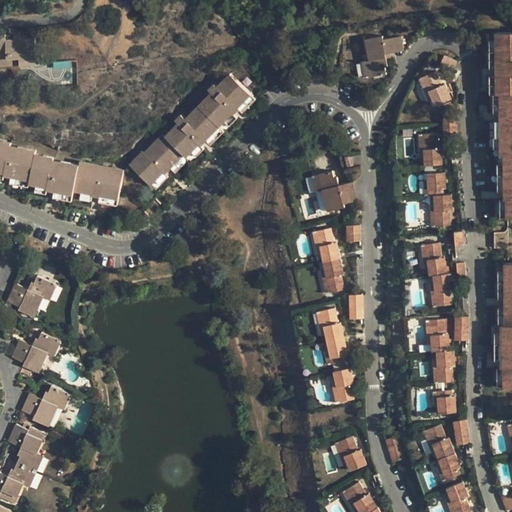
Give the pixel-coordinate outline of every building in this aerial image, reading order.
[(505,199),(505,216),(511,216),(511,31),(494,32),(494,39),(495,75),(495,83),(495,93),(499,94),(499,112),(499,120),(499,155),(503,155),(503,190),(505,190),(505,199)] [(4,35),(0,34),(0,65),(34,65),(33,40),(24,40),(24,36),(14,36),(14,40),(5,41),(4,35)] [(381,35),(364,37),(367,59),(369,76),(383,74),(382,66),(385,65),(384,57),(383,53),(387,52),(401,50),(399,37),(381,39),(381,35)] [(454,60),(442,55),(439,62),(451,67),(454,60)] [(369,76),(367,59),(359,60),(362,77),(369,76)] [(440,84),(434,70),(421,75),(431,98),(434,104),(449,98),(442,83),(440,84)] [(169,143),(162,150),(160,148),(148,161),(145,158),(139,164),(160,185),(165,180),(173,172),(175,174),(180,168),(194,155),(195,157),(201,151),(208,144),(210,146),(215,141),(228,128),(234,122),(242,115),(244,117),(250,111),(248,109),(261,96),(240,75),(234,81),(236,83),(229,90),(227,88),(224,85),(219,91),(221,93),(223,95),(216,102),(214,100),(202,112),(204,115),(198,121),(195,118),(192,114),(185,121),(187,123),(190,125),(183,132),(180,129),(174,135),(172,133),(165,139),(169,143)] [(431,98),(421,75),(417,77),(427,100),(431,98)] [(234,81),(227,88),(229,90),(236,83),(234,81)] [(221,93),(214,100),(216,102),(223,95),(221,93)] [(261,96),(248,109),(250,111),(253,114),(266,101),(261,96)] [(202,112),(195,118),(198,121),(204,115),(202,112)] [(455,114),(441,113),(441,121),(455,121),(455,114)] [(242,115),(234,122),(240,128),(247,120),(244,117),(242,115)] [(455,121),(441,121),(441,129),(455,129),(455,121)] [(187,123),(180,129),(183,132),(190,125),(187,123)] [(228,128),(215,141),(221,146),(234,133),(228,128)] [(455,129),(441,129),(441,137),(454,137),(455,129)] [(436,147),(435,132),(421,133),(423,157),(423,164),(440,163),(439,147),(436,147)] [(110,196),(126,198),(132,171),(124,169),(124,172),(97,167),(97,163),(88,161),(87,164),(79,162),(78,166),(69,164),(69,162),(52,159),(53,155),(43,153),(44,149),(26,146),(9,143),(10,139),(1,137),(0,139),(0,168),(2,169),(13,171),(12,173),(21,175),(39,180),(38,182),(46,184),(57,186),(57,189),(63,190),(81,194),(82,191),(89,193),(101,195),(110,196)] [(165,139),(158,146),(160,148),(162,150),(169,143),(165,139)] [(208,144),(201,151),(206,156),(213,149),(210,146),(208,144)] [(349,154),(342,156),(344,166),(351,164),(349,154)] [(194,155),(180,168),(185,173),(198,160),(195,157),(194,155)] [(13,171),(2,169),(0,176),(11,178),(12,173),(13,171)] [(338,189),(337,185),(335,176),(332,176),(330,170),(316,173),(320,189),(326,210),(342,207),(342,203),(355,199),(351,186),(338,189)] [(442,171),(425,172),(426,179),(427,195),(432,194),(441,194),(441,188),(443,188),(442,171)] [(173,172),(165,180),(170,185),(178,177),(175,174),(173,172)] [(320,189),(316,173),(310,175),(314,191),(320,189)] [(39,180),(21,175),(20,182),(37,186),(38,182),(39,180)] [(57,186),(46,184),(44,191),(55,194),(57,189),(57,186)] [(81,194),(63,190),(62,197),(79,201),(81,194)] [(88,199),(100,202),(101,195),(89,193),(88,199)] [(441,194),(432,194),(432,202),(434,226),(448,225),(447,210),(450,210),(449,193),(441,194)] [(110,196),(109,202),(125,205),(126,198),(110,196)] [(332,242),(329,227),(315,230),(320,254),(322,261),(338,257),(334,241),(332,242)] [(320,254),(315,230),(310,230),(316,255),(320,254)] [(461,243),(460,230),(453,231),(454,244),(461,243)] [(494,232),(494,248),(507,248),(507,232),(494,232)] [(440,256),(438,241),(423,243),(427,267),(428,274),(431,274),(444,272),(442,256),(440,256)] [(338,257),(322,261),(323,268),(328,292),(342,289),(339,274),(341,273),(338,257)] [(463,261),(454,261),(455,275),(463,274),(463,261)] [(502,368),(502,385),(511,385),(511,261),(505,262),(503,262),(503,269),(503,305),(503,312),(504,323),(500,323),(500,359),(502,359),(502,368)] [(328,292),(323,268),(319,269),(324,293),(328,292)] [(53,276),(40,270),(37,278),(34,277),(30,283),(29,287),(15,282),(10,296),(22,301),(21,304),(37,311),(46,291),(53,276)] [(444,272),(431,274),(432,281),(436,305),(450,303),(448,288),(450,288),(448,272),(444,272)] [(60,279),(53,276),(46,291),(53,294),(60,279)] [(17,278),(15,282),(29,287),(30,283),(17,278)] [(326,341),(342,337),(339,321),(336,322),(333,307),(319,310),(324,334),(326,341)] [(324,334),(319,310),(315,311),(320,335),(324,334)] [(361,310),(348,310),(348,318),(361,317),(361,310)] [(444,333),(443,318),(429,319),(431,344),(431,351),(435,350),(448,350),(447,333),(444,333)] [(58,331),(45,326),(42,334),(40,333),(36,339),(34,344),(21,338),(15,351),(27,357),(26,359),(43,367),(51,347),(58,331)] [(65,334),(58,331),(51,347),(58,350),(65,334)] [(466,331),(453,331),(453,339),(466,339),(466,331)] [(22,333),(21,338),(34,344),(36,339),(22,333)] [(330,363),(344,360),(343,354),(345,353),(342,337),(326,341),(327,348),(330,363)] [(448,350),(435,350),(436,357),(437,382),(451,381),(450,366),(453,366),(452,349),(448,350)] [(338,401),(352,398),(349,383),(352,383),(348,367),(332,370),(333,377),(338,401)] [(338,401),(333,377),(329,378),(334,402),(338,401)] [(69,386),(56,380),(53,387),(50,386),(47,393),(45,397),(33,392),(27,405),(39,410),(38,414),(54,421),(62,401),(69,386)] [(76,388),(69,386),(62,401),(69,404),(76,388)] [(34,388),(33,392),(45,397),(47,393),(34,388)] [(450,394),(450,389),(436,389),(437,405),(437,412),(454,411),(453,394),(450,394)] [(33,425),(20,419),(14,433),(27,439),(25,443),(21,450),(24,451),(18,465),(15,464),(12,472),(11,475),(0,470),(0,486),(5,489),(3,492),(20,499),(28,479),(35,463),(42,448),(51,428),(34,421),(33,425)] [(465,419),(452,421),(453,428),(466,426),(465,419)] [(439,423),(426,428),(435,451),(437,458),(453,452),(447,436),(445,437),(439,423)] [(466,426),(453,428),(454,436),(467,434),(466,426)] [(435,451),(426,428),(422,430),(430,453),(435,451)] [(27,439),(14,433),(12,437),(25,443),(27,439)] [(467,434),(454,436),(455,444),(468,442),(467,434)] [(356,449),(351,435),(337,440),(346,463),(349,470),(364,464),(358,448),(356,449)] [(396,435),(383,439),(386,447),(399,443),(396,435)] [(346,463),(337,440),(333,442),(342,464),(346,463)] [(399,443),(386,447),(388,454),(401,450),(399,443)] [(49,451),(42,448),(35,463),(42,466),(49,451)] [(401,450),(388,454),(390,462),(403,458),(401,450)] [(453,452),(437,458),(440,465),(445,479),(459,474),(456,468),(459,467),(453,452)] [(35,482),(42,466),(35,463),(28,479),(35,482)] [(445,479),(440,465),(436,466),(441,480),(445,479)] [(0,466),(0,467),(0,470),(11,475),(12,472),(0,466)] [(358,511),(365,511),(375,506),(367,492),(364,494),(357,481),(345,488),(357,509),(358,511)] [(461,481),(445,487),(448,493),(454,511),(467,511),(470,511),(464,497),(467,496),(461,481)] [(357,509),(345,488),(341,490),(353,511),(357,509)] [(511,492),(511,490),(499,495),(501,503),(511,498),(511,492)] [(454,511),(448,493),(444,495),(449,511),(454,511)] [(511,498),(501,503),(504,510),(511,507),(511,498)] [(0,500),(0,511),(13,511),(16,506),(0,499),(0,500)]
